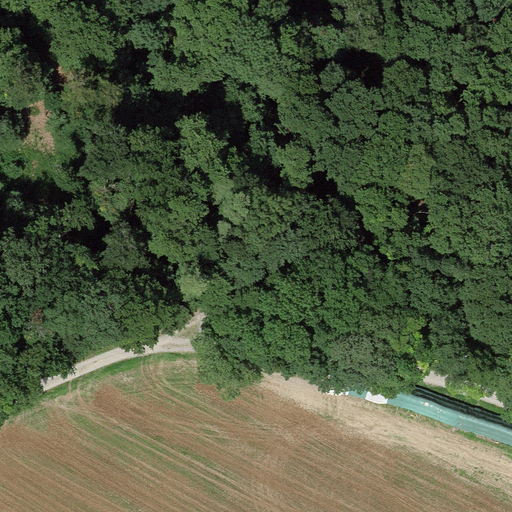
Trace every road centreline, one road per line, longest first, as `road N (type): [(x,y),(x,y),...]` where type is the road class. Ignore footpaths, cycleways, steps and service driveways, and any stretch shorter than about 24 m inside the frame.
road 1 (track): [(511,161),(278,275),(178,345)]
road 2 (track): [(178,345),(371,363),(511,409)]
road 3 (track): [(0,395),(178,345)]
